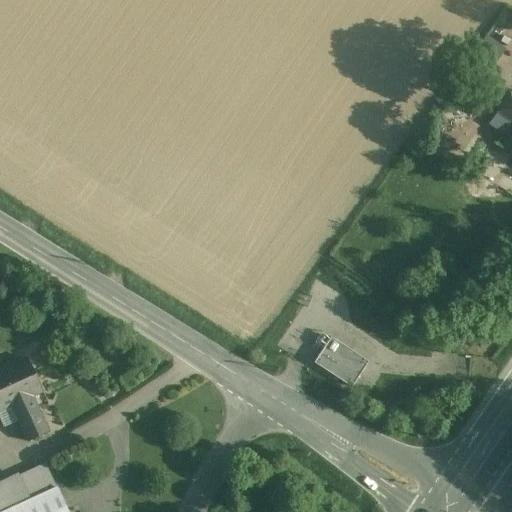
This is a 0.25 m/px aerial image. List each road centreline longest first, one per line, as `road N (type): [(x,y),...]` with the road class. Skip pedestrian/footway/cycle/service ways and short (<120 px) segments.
road 1 (secondary): [(263,391),(0,224)]
road 2 (secondary): [(444,504),(263,391)]
road 3 (residential): [(263,391),(221,447),(189,511)]
